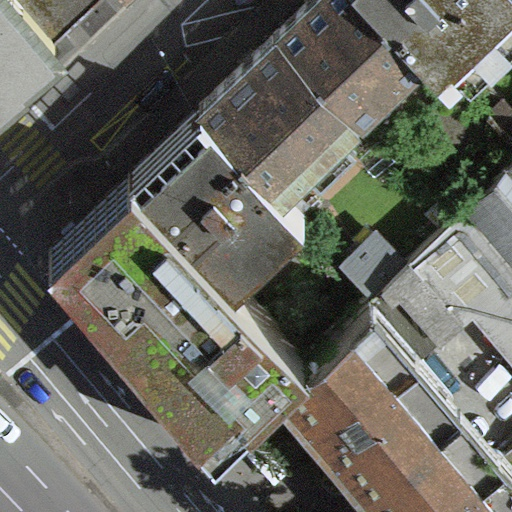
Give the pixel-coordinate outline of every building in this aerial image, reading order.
[(0,0),(0,84),(18,70),(16,67),(88,0),(0,0)] [(426,45),(383,0),(306,0),(301,6),(278,28),(357,111),(357,112),(426,45)] [(511,0),(383,0),(426,45),(450,71),(511,10),(511,0)] [(357,111),(278,28),(222,81),(199,103),(279,186),(357,111)] [(130,169),(234,278),(303,211),(279,186),(199,103),(155,146),(130,169)] [(511,441),(504,448),(511,457),(511,156),(403,261),(376,287),(306,354),(279,380),(297,401),(390,511),(395,511),(396,511),(399,511),(480,445),(448,406),(451,401),(452,397),(452,393),(451,388),(449,383),(416,344),(469,299),(511,349),(511,441)] [(130,169),(49,247),(94,301),(214,443),(279,380),(306,354),(234,278),(130,169)] [(345,254),(376,287),(403,261),(371,228),(345,254)] [(511,511),(511,457),(504,448),(503,448),(496,443),(493,442),(489,441),(485,442),(483,443),(480,445),(399,511),(396,511),(395,511),(511,511)]
